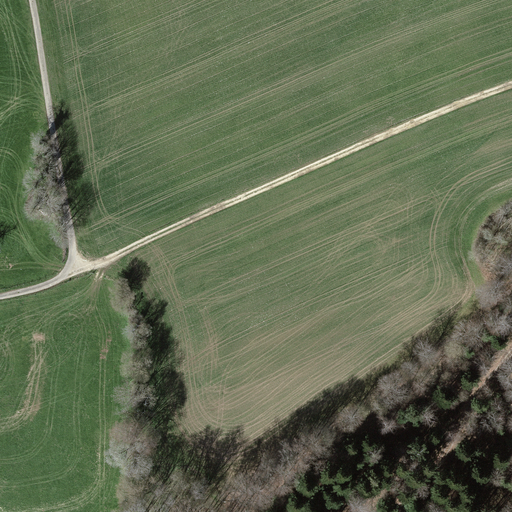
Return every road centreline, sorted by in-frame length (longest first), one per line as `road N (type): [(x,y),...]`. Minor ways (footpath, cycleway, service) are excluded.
road 1 (track): [(65,271),(511,84)]
road 2 (track): [(0,296),(55,280),(71,254),(31,0)]
road 3 (track): [(511,347),(436,466),(394,511)]
